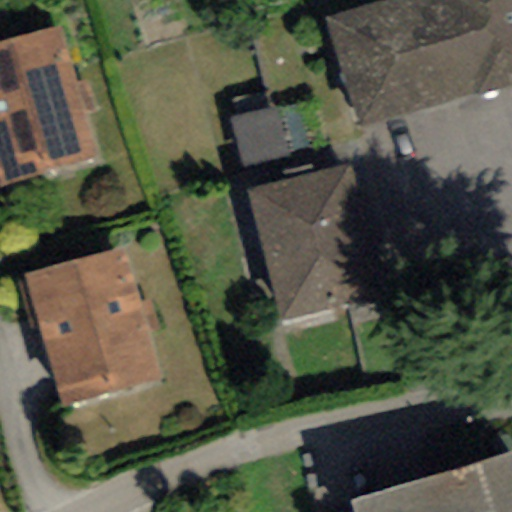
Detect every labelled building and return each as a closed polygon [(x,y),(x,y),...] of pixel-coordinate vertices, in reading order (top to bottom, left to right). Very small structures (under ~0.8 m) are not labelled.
[(511,0),(423,0),(326,28),(357,138),(511,93),(511,0)] [(0,194),(96,166),(58,34),(0,50),(0,194)] [(320,104),(235,127),(247,171),(332,148),(320,104)] [(251,196),(285,326),(377,301),(343,172),(251,196)] [(161,386),(124,255),(18,287),(31,334),(37,333),(62,415),(161,386)] [(511,511),(511,468),(374,511),(511,511)]
